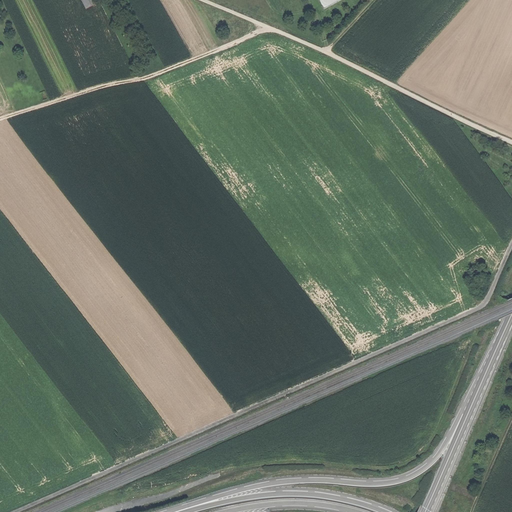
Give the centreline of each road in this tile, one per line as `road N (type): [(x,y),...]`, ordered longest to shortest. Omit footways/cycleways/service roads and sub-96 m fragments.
road 1 (track): [(21,511),(475,310),(511,246)]
road 2 (trunk): [(500,333),(441,449),(414,474),(378,483),(271,483),(170,511)]
road 3 (track): [(199,0),(511,142)]
road 4 (track): [(270,29),(140,80),(0,120)]
road 5 (trunk): [(431,511),(511,319)]
road 6 (trunk): [(385,511),(311,493),(249,496),(182,511)]
road 7 (trunk): [(500,333),(426,511)]
road 8 (trunk): [(219,511),(299,502),(356,511)]
